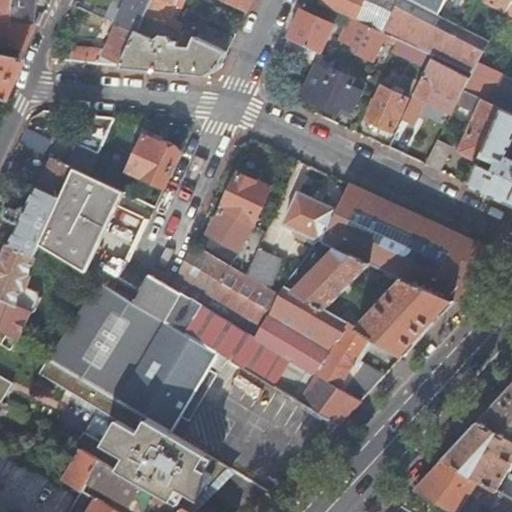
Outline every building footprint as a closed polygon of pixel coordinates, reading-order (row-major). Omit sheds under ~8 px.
[(7,0),(6,20),(31,22),(39,23),(44,14),(36,12),(34,17),(28,16),(30,0),(7,0)] [(152,2),(148,0),(112,0),(104,18),(109,20),(116,23),(136,32),(136,31),(144,14),(145,14),(152,2)] [(152,0),(152,2),(145,14),(165,23),(175,0),(152,0)] [(223,0),(246,10),(250,0),(223,0)] [(320,0),(320,2),(355,19),(363,0),(320,0)] [(363,0),(355,19),(355,20),(385,34),(400,0),(363,0)] [(434,56),(472,73),(489,41),(462,27),(440,16),(410,0),(400,0),(385,34),(399,40),(431,55),(434,56)] [(410,0),(440,16),(448,0),(410,0)] [(511,0),(479,0),(505,13),(507,10),(511,12),(511,0)] [(300,11),(288,38),(320,53),(321,53),(333,27),(303,12),(300,11)] [(383,40),(396,46),(399,40),(385,34),(355,20),(350,17),(339,41),(358,50),(355,55),(372,63),(383,40)] [(0,19),(0,53),(1,53),(2,49),(3,44),(9,46),(19,49),(31,22),(6,20),(0,19)] [(65,60),(121,66),(136,32),(116,23),(103,51),(96,48),(72,46),(71,53),(65,53),(65,60)] [(197,38),(227,51),(233,38),(203,24),(197,38)] [(219,69),(227,51),(197,38),(195,37),(190,48),(177,46),(178,42),(169,41),(167,38),(163,37),(159,36),(157,38),(155,40),(136,31),(136,32),(121,66),(120,68),(206,76),(219,69)] [(288,38),(282,51),(314,66),(320,53),(288,38)] [(395,48),(428,63),(431,55),(399,40),(396,46),(395,48)] [(0,92),(16,57),(1,53),(0,53),(0,92)] [(321,53),(320,53),(314,66),(316,68),(331,74),(338,61),(327,56),(321,53)] [(433,85),(459,99),(464,89),(470,78),(433,58),(434,56),(431,55),(428,63),(430,65),(408,108),(418,113),(433,85)] [(319,105),(336,112),(340,105),(352,111),(365,84),(353,78),(352,80),(334,72),(332,75),(331,74),(316,68),(303,95),(319,103),(319,105)] [(368,120),(393,132),(408,99),(383,87),(368,120)] [(460,152),(480,162),(483,156),(504,109),(502,108),(464,89),(459,99),(457,101),(479,111),(460,152)] [(502,108),(504,109),(511,112),(511,94),(510,94),(502,108)] [(340,105),(336,112),(349,118),(352,111),(340,105)] [(511,156),(506,154),(511,141),(511,112),(504,109),(483,156),(496,162),(493,169),(479,163),(469,184),(511,203),(511,156)] [(99,154),(116,118),(89,115),(76,143),(99,154)] [(389,147),(402,154),(415,127),(402,120),(389,147)] [(164,187),(180,151),(145,136),(130,171),(164,187)] [(425,164),(439,171),(451,148),(437,141),(425,164)] [(12,162),(7,173),(25,182),(61,198),(74,167),(52,157),(43,176),(12,162)] [(119,205),(125,191),(90,175),(89,174),(74,167),(61,198),(53,215),(40,244),(88,273),(119,205)] [(239,173),(223,208),(224,209),(254,227),(271,189),(239,173)] [(20,224),(11,244),(35,255),(40,244),(53,215),(61,198),(25,182),(22,189),(33,194),(27,208),(24,207),(22,213),(13,209),(11,208),(7,210),(5,215),(6,217),(20,224)] [(404,279),(454,301),(490,262),(487,247),(349,184),(338,210),(324,243),(337,248),(371,264),(404,279)] [(298,236),(316,245),(319,240),(324,243),(338,210),(299,192),(285,225),(300,232),(298,236)] [(16,203),(13,209),(22,213),(24,207),(16,203)] [(224,209),(201,249),(247,275),(254,260),(240,251),(254,227),(224,209)] [(0,298),(11,302),(0,326),(0,330),(17,340),(29,313),(35,312),(41,297),(39,290),(29,286),(32,279),(31,276),(29,275),(37,256),(35,255),(11,244),(0,270),(0,298)] [(193,245),(174,288),(257,338),(269,315),(280,294),(271,289),(247,275),(201,249),(193,245)] [(337,248),(295,291),(327,310),(371,264),(337,248)] [(254,260),(247,275),(271,289),(283,262),(258,250),(254,260)] [(140,293),(135,301),(232,359),(277,386),(293,360),(275,349),(257,338),(174,288),(151,275),(140,293)] [(373,336),(405,354),(445,312),(454,301),(404,279),(392,292),(390,290),(387,290),(384,294),(387,297),(359,328),(373,336)] [(102,281),(50,360),(172,432),(215,365),(224,369),(232,359),(135,301),(102,281)] [(286,286),(280,294),(269,315),(333,353),(351,323),(327,310),(295,291),(286,286)] [(0,326),(11,302),(0,298),(0,326)] [(333,353),(269,315),(257,338),(275,349),(293,360),(319,375),(362,402),(378,384),(353,369),(373,336),(359,328),(351,323),(333,353)] [(45,421),(43,426),(174,503),(179,505),(194,490),(210,473),(222,462),(172,432),(50,360),(49,360),(41,374),(121,421),(106,445),(86,433),(81,442),(45,421)] [(319,375),(293,360),(277,386),(303,402),(319,375)] [(14,384),(0,375),(0,401),(2,403),(14,384)] [(362,402),(319,375),(303,402),(341,425),(351,413),(362,402)] [(511,385),(505,393),(479,421),(511,439),(511,385)] [(0,411),(80,458),(68,479),(86,490),(87,491),(92,483),(143,511),(146,511),(153,498),(171,508),(174,503),(43,426),(2,403),(0,401),(0,411)] [(511,474),(508,472),(511,464),(511,439),(479,421),(456,446),(444,460),(511,498),(511,474)] [(511,511),(511,498),(444,460),(430,474),(416,490),(454,511),(511,511)] [(231,467),(222,462),(210,473),(215,476),(223,481),(231,467)] [(215,476),(210,473),(194,490),(200,494),(204,496),(215,476)] [(123,511),(87,491),(86,490),(72,511),(123,511)] [(194,490),(179,505),(187,511),(189,511),(200,494),(194,490)]
